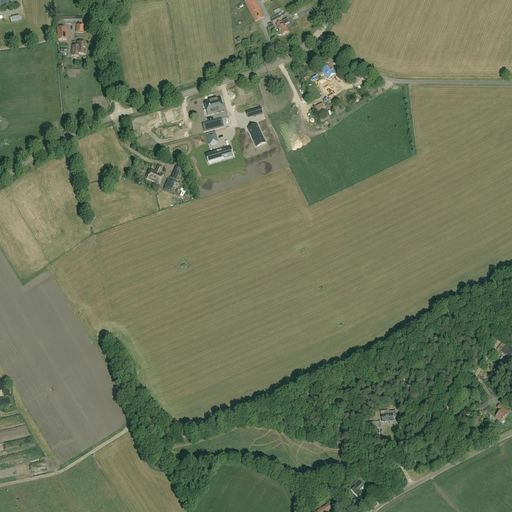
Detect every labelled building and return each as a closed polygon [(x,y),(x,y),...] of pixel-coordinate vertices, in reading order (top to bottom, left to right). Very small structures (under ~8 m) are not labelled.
[(0,0),(0,11),(3,11),(2,9),(18,5),(16,0),(0,0)] [(255,22),(264,18),(254,0),(247,0),(245,2),(255,22)] [(281,15),(271,20),(273,25),(282,20),(281,17),(286,15),(285,13),(282,15),(281,15)] [(288,32),(285,25),(289,23),(287,19),(281,22),(276,25),(278,28),(280,32),(278,33),(277,34),(278,35),(280,36),(281,35),(282,36),(288,32)] [(67,40),(66,28),(57,28),(57,41),(67,40)] [(77,46),(72,46),(71,56),(79,57),(79,54),(85,55),(86,43),(77,42),(77,46)] [(329,61),(320,66),(327,77),(325,78),(324,77),(320,80),(329,94),(333,91),(326,80),(328,79),(336,74),(329,61)] [(220,98),(206,102),(208,108),(221,105),(222,105),(220,98)] [(321,103),(313,107),(318,117),(325,113),(321,103)] [(208,108),(207,109),(208,115),(223,111),(221,105),(208,108)] [(261,108),(252,111),(253,117),(263,114),(261,108)] [(212,122),(203,124),(205,132),(214,129),(212,122)] [(241,124),(235,127),(240,135),(245,133),(241,124)] [(257,125),(248,129),(255,143),(260,141),(261,141),(264,139),(257,125)] [(215,133),(208,136),(210,145),(211,145),(212,146),(217,145),(217,143),(218,143),(215,133)] [(197,141),(196,150),(203,151),(205,143),(197,141)] [(231,148),(209,154),(211,162),(224,158),(224,159),(233,156),(231,148)] [(147,179),(159,184),(163,175),(159,174),(162,167),(158,165),(155,172),(151,170),(147,179)] [(174,169),(171,178),(176,180),(180,171),(174,169)] [(179,184),(175,182),(168,179),(164,189),(171,191),(173,187),(177,188),(179,184)] [(511,348),(507,345),(501,352),(506,356),(507,356),(511,360),(511,348)] [(484,413),(491,408),(487,402),(480,407),(484,413)] [(499,406),(498,408),(501,411),(496,416),(500,420),(507,414),(504,412),(505,411),(499,406)] [(388,412),(381,412),(382,423),(386,422),(386,421),(389,420),(389,422),(394,421),(393,417),(396,417),(395,412),(391,412),(391,414),(388,414),(388,412)] [(361,483),(352,491),(359,499),(363,495),(359,491),(364,487),(361,483)]
